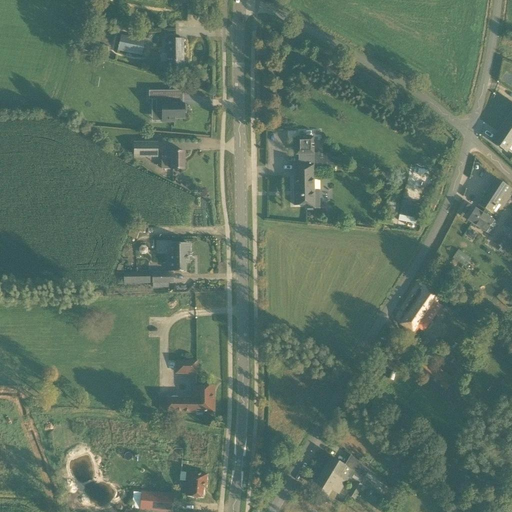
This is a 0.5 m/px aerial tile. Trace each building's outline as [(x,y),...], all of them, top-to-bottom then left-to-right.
[(118,51),(142,55),(144,39),(120,35),(118,51)] [(173,70),(183,70),(183,40),(167,40),(167,50),(168,70),(173,70)] [(95,60),(93,66),(101,69),(103,62),(95,60)] [(171,92),(148,92),(148,101),(155,101),(156,113),(161,113),(161,123),(174,123),(174,120),(182,120),(182,113),(184,113),(184,106),(182,106),(182,104),(171,105),(171,92)] [(511,112),(492,142),(506,152),(511,143),(511,142),(511,112)] [(296,144),(293,144),(294,150),(296,149),(296,155),(298,155),(313,154),(313,153),(313,137),(306,137),(296,138),(296,144)] [(157,143),(133,143),(133,157),(157,157),(157,143)] [(162,155),(162,170),(174,170),(184,170),(184,152),(174,152),(171,152),(171,153),(162,153),(162,155)] [(306,209),(314,209),(313,169),(331,169),(330,158),(330,153),(322,153),(313,153),(313,154),(298,155),(298,166),(293,166),(294,206),(306,206),(306,209)] [(496,217),(508,199),(511,192),(511,189),(495,178),(477,205),(496,217)] [(467,220),(475,226),(486,233),(491,236),(499,224),(493,221),(483,214),(475,208),(467,220)] [(511,232),(511,230),(511,214),(503,226),(511,232)] [(420,220),(399,216),(398,221),(419,225),(420,220)] [(504,250),(510,243),(501,235),(495,243),(504,250)] [(168,254),(168,271),(186,271),(186,263),(189,263),(189,244),(172,245),(172,254),(168,254)] [(457,250),(454,259),(464,263),(468,255),(457,250)] [(152,272),(152,274),(152,288),(168,288),(168,283),(172,283),(172,274),(172,272),(152,272)] [(149,273),(124,274),(124,286),(137,285),(137,284),(149,284),(149,273)] [(440,296),(434,292),(426,286),(400,324),(406,328),(402,334),(410,340),(440,296)] [(452,368),(466,352),(457,344),(443,361),(452,368)] [(424,357),(414,370),(442,393),(453,380),(424,357)] [(197,361),(187,361),(176,361),(176,373),(186,373),(196,373),(197,361)] [(167,400),(158,400),(158,412),(167,412),(212,412),(212,388),(196,387),(196,400),(167,400)] [(324,468),(345,481),(347,478),(339,473),(344,465),(331,457),(324,468)] [(403,457),(393,468),(402,476),(405,473),(412,465),(403,457)] [(359,463),(354,472),(364,478),(368,470),(359,463)] [(319,490),(317,493),(325,498),(331,502),(337,493),(338,494),(341,488),(343,485),(345,482),(345,481),(324,468),(314,486),(319,490)] [(186,473),(184,496),(193,497),(203,498),(203,488),(207,488),(208,475),(205,475),(195,474),(186,473)] [(353,486),(360,490),(365,493),(367,489),(356,482),(353,486)] [(360,490),(353,486),(348,495),(354,499),(360,490)] [(171,511),(173,497),(133,493),(132,510),(155,511),(171,511)]
